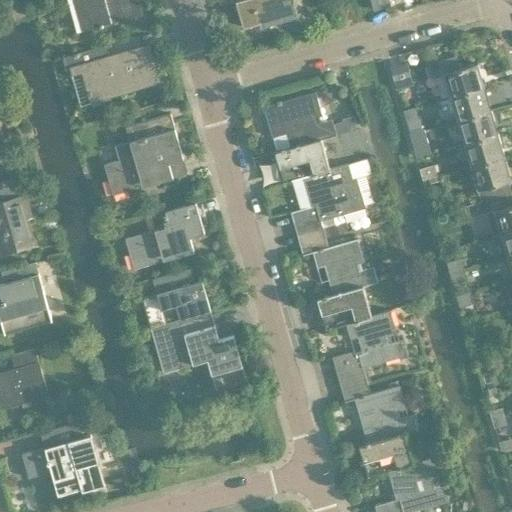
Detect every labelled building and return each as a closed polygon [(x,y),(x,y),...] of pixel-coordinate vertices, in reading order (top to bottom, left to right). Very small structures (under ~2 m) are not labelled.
[(67,0),(77,32),(99,26),(100,28),(103,27),(102,25),(140,14),(138,6),(139,6),(138,0),(137,0),(136,0),(67,0)] [(237,0),(236,0),(243,27),(260,23),(261,27),(296,16),(296,17),(298,17),(292,0),(237,0)] [(388,0),(370,0),(374,10),(390,6),(388,0)] [(156,77),(147,46),(110,57),(106,44),(63,57),(68,75),(83,71),(88,92),(89,96),(90,96),(91,102),(90,102),(90,103),(124,93),(122,87),(156,77)] [(443,74),(450,97),(484,87),(477,63),(459,69),(455,56),(430,64),(434,77),(443,74)] [(390,68),(397,89),(413,84),(406,63),(390,68)] [(457,120),(480,113),(491,110),(484,87),(450,97),(457,120)] [(287,133),(291,147),(291,148),(321,139),(321,140),(336,135),(332,119),(317,124),(313,110),(320,107),(315,92),(264,106),(272,137),(287,133)] [(498,133),(491,110),(480,113),(457,120),(463,143),(498,133)] [(113,195),(187,173),(170,114),(125,126),(129,141),(115,145),(119,160),(104,164),(113,195)] [(352,116),(342,119),(346,131),(356,128),(352,116)] [(407,123),(410,134),(424,129),(421,119),(407,123)] [(424,129),(410,134),(414,148),(428,144),(424,129)] [(0,131),(0,132),(0,130),(0,169),(9,166),(0,133),(0,131)] [(504,156),(498,133),(463,143),(470,166),(504,156)] [(282,150),(275,152),(284,183),(304,177),(304,176),(322,171),(330,168),(321,140),(321,139),(291,148),(291,147),(286,149),(285,147),(281,148),(282,150)] [(470,166),(461,169),(472,204),(481,201),(510,193),(507,181),(511,180),(504,156),(470,166)] [(304,176),(304,177),(312,206),(316,205),(320,216),(321,220),(366,208),(357,177),(353,179),(348,163),(330,168),(322,171),(304,176)] [(420,169),(423,180),(437,175),(434,165),(420,169)] [(0,246),(2,252),(33,244),(20,198),(25,197),(20,176),(0,182),(0,246)] [(511,198),(510,193),(481,201),(485,214),(486,213),(493,236),(500,234),(511,230),(511,198)] [(125,238),(134,268),(194,251),(190,237),(204,233),(196,202),(150,215),(155,229),(125,238)] [(316,205),(312,206),(291,212),(294,223),(320,216),(316,205)] [(323,226),(321,220),(320,216),(294,223),(297,233),(323,226)] [(323,226),(326,237),(348,231),(344,220),(323,226)] [(300,245),(326,237),(323,226),(297,233),(300,245)] [(511,230),(500,234),(507,257),(511,255),(511,230)] [(329,278),(333,294),(363,286),(378,282),(377,275),(374,266),(359,270),(355,256),(362,254),(357,238),(313,251),(317,267),(328,264),(332,277),(329,278)] [(447,263),(450,273),(463,269),(460,259),(447,263)] [(14,280),(0,284),(0,319),(4,334),(52,321),(48,306),(52,305),(55,300),(47,295),(45,296),(38,273),(37,274),(34,263),(35,263),(35,262),(17,267),(17,268),(19,267),(22,278),(14,280)] [(384,262),(374,266),(377,275),(387,272),(384,262)] [(466,280),(463,269),(450,273),(453,283),(466,280)] [(157,293),(142,297),(151,328),(167,323),(163,309),(176,305),(180,319),(211,310),(202,280),(187,284),(183,270),(153,279),(157,293)] [(324,296),(317,298),(322,314),(329,312),(334,327),(346,324),(346,323),(363,318),(371,315),(363,286),(333,294),(328,295),(327,294),(323,295),(324,296)] [(237,293),(225,296),(227,304),(239,301),(237,293)] [(457,296),(459,307),(473,303),(470,293),(457,296)] [(167,323),(151,328),(163,372),(207,360),(216,389),(246,380),(233,335),(219,339),(211,310),(180,319),(167,323)] [(361,362),(363,367),(407,355),(403,338),(391,342),(387,328),(395,326),(390,310),(371,315),(363,318),(346,323),(346,324),(350,338),(361,335),(365,349),(358,351),(361,362)] [(0,409),(48,395),(35,349),(39,348),(39,347),(11,355),(15,368),(0,372),(0,407),(0,408),(0,407),(0,409)] [(361,362),(358,351),(332,358),(336,369),(361,362)] [(338,380),(364,372),(363,367),(361,362),(336,369),(338,380)] [(342,391),(368,384),(364,372),(338,380),(342,391)] [(404,433),(420,429),(415,412),(400,417),(396,403),(404,401),(399,385),(355,398),(367,443),(375,440),(375,441),(404,433)] [(490,411),(492,419),(504,416),(501,408),(490,411)] [(506,424),(504,416),(492,419),(494,427),(506,424)] [(56,444),(22,454),(29,478),(51,471),(58,494),(82,488),(82,490),(105,484),(91,434),(84,436),(80,420),(52,428),(56,444)] [(405,465),(405,464),(401,450),(409,448),(404,433),(375,441),(375,440),(367,443),(359,445),(363,461),(371,459),(375,474),(388,470),(387,470),(405,465)] [(499,442),(501,450),(511,447),(511,444),(511,439),(499,442)] [(405,465),(387,470),(388,470),(396,499),(400,498),(403,509),(403,511),(411,511),(449,501),(444,485),(433,489),(429,475),(436,473),(432,457),(405,464),(405,465)] [(393,511),(403,509),(400,498),(396,499),(374,505),(376,511),(393,511)]
